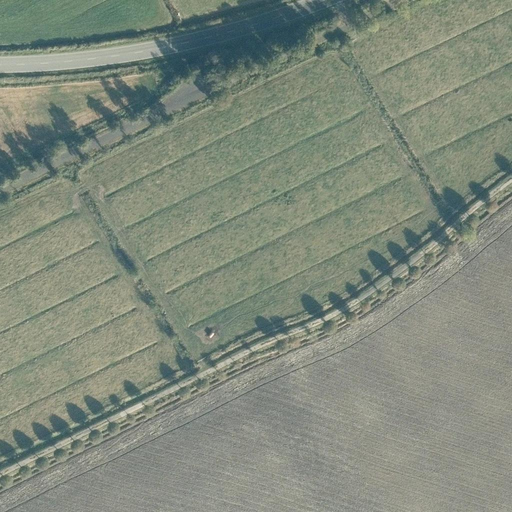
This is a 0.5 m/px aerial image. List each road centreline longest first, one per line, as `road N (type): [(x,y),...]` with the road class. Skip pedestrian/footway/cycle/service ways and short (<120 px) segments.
road 1 (track): [(0,476),(327,318),(427,252),(511,180)]
road 2 (secondary): [(0,64),(153,48),(324,0)]
road 3 (residential): [(0,190),(188,98)]
